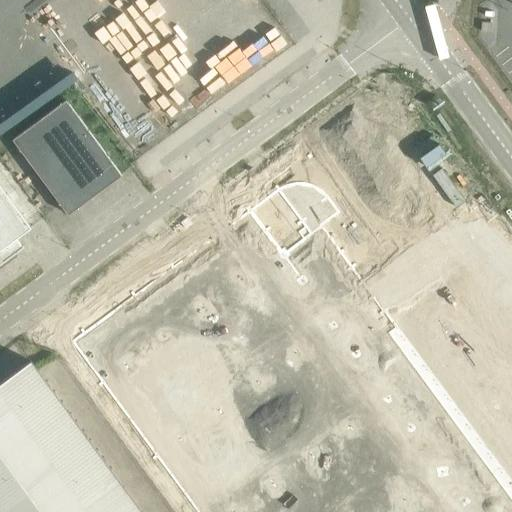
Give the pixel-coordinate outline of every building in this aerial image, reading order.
[(0,52),(0,126),(86,63),(51,15),(0,52)] [(13,139),(69,214),(122,175),(110,159),(66,99),(13,139)] [(336,153),(81,347),(204,511),(511,511),(511,374),(374,205),(396,188),(369,150),(343,153),(336,153)] [(0,265),(24,247),(23,246),(23,247),(17,238),(32,227),(0,184),(0,265)] [(143,511),(32,360),(0,383),(0,511),(143,511)]
